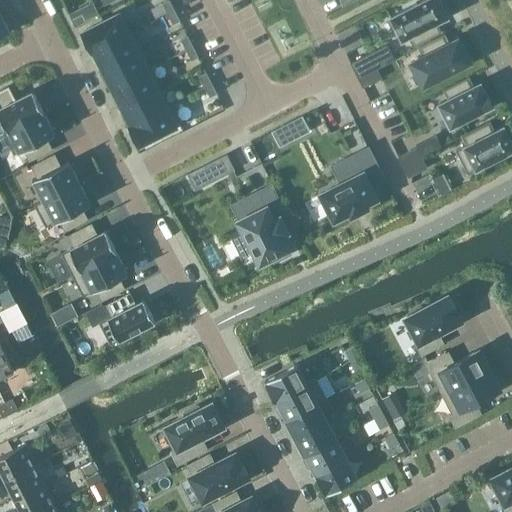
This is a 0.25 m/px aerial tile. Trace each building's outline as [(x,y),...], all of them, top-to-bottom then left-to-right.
[(168,14),(175,11),(169,0),(162,3),(168,14)] [(390,17),(391,19),(402,39),(401,39),(402,41),(404,40),(410,37),(414,46),(441,32),(437,23),(447,18),(449,17),(448,16),(439,0),(424,0),(392,17),(390,17)] [(175,11),(168,14),(173,25),(180,21),(175,11)] [(0,38),(11,33),(10,31),(10,32),(0,13),(0,12),(0,38)] [(123,12),(84,31),(94,51),(95,51),(133,32),(123,12)] [(72,20),(75,27),(86,22),(83,15),(72,20)] [(95,51),(104,69),(142,50),(133,32),(95,51)] [(186,50),(193,47),(188,36),(181,40),(186,50)] [(457,40),(450,43),(448,44),(443,36),(420,47),(425,56),(411,63),(423,86),(471,62),(463,47),(462,48),(457,40)] [(199,57),(193,47),(186,50),(192,61),(199,57)] [(104,69),(113,88),(151,68),(142,50),(104,69)] [(370,55),(352,64),(359,78),(377,69),(370,55)] [(151,68),(113,88),(122,106),(161,86),(151,68)] [(359,78),(364,87),(382,78),(377,69),(359,78)] [(205,87),(212,83),(207,73),(199,76),(205,87)] [(472,87),(467,78),(444,90),(449,99),(439,104),(451,127),(493,106),(486,91),(485,92),(481,83),(474,86),(472,87)] [(212,83),(205,87),(210,98),(217,94),(218,94),(212,83)] [(0,135),(4,133),(8,131),(44,113),(34,91),(16,100),(9,86),(0,90),(0,135)] [(161,86),(122,106),(132,124),(170,105),(161,86)] [(170,105),(132,124),(131,124),(142,144),(180,125),(170,105)] [(0,135),(0,149),(2,153),(11,148),(15,155),(24,150),(30,161),(53,150),(47,138),(55,134),(44,113),(8,131),(4,133),(0,135)] [(464,147),(457,150),(469,173),(476,170),(477,169),(511,151),(511,142),(504,128),(504,127),(504,126),(502,127),(494,131),(490,122),(463,136),(467,145),(465,146),(464,146),(464,147)] [(278,140),(287,135),(282,126),(273,131),(278,140)] [(352,216),(368,208),(366,205),(377,199),(369,183),(383,176),(369,147),(353,155),(360,167),(340,177),(343,183),(321,194),(334,221),(350,213),(352,216)] [(403,166),(422,157),(417,148),(399,157),(403,166)] [(80,183),(69,161),(61,166),(55,155),(32,166),(38,177),(33,180),(43,200),(44,201),(80,183)] [(226,155),(217,160),(224,174),(234,169),(226,155)] [(403,166),(409,177),(427,168),(422,157),(403,166)] [(88,220),(82,208),(91,204),(80,183),(44,201),(43,200),(35,205),(46,227),(60,220),(66,231),(88,220)] [(274,220),(270,212),(283,206),(272,184),(257,192),(265,207),(238,221),(245,234),(234,240),(243,256),(253,250),(260,264),(273,257),(275,262),(291,254),(281,235),(288,232),(280,217),(274,220)] [(72,275),(117,252),(106,231),(98,235),(92,224),(69,235),(75,247),(61,253),(72,275)] [(128,274),(117,252),(72,275),(83,296),(97,289),(102,300),(125,289),(119,278),(128,274)] [(9,289),(0,293),(0,299),(6,310),(17,304),(9,289)] [(156,322),(144,300),(136,304),(130,293),(108,305),(113,316),(99,323),(111,345),(156,322)] [(410,317),(407,318),(419,341),(415,343),(422,355),(444,343),(438,332),(460,321),(455,312),(457,311),(449,296),(424,309),(422,306),(408,313),(410,317)] [(6,310),(3,311),(13,330),(15,329),(27,323),(17,304),(6,310)] [(0,377),(14,371),(0,342),(0,377)] [(351,361),(360,356),(354,346),(345,350),(351,361)] [(426,364),(443,395),(489,370),(489,369),(488,369),(478,350),(454,363),(449,352),(426,364)] [(351,361),(356,371),(365,367),(360,356),(351,361)] [(308,384),(307,383),(297,364),(265,381),(276,402),(277,401),(276,400),(308,384)] [(490,371),(489,370),(443,395),(453,413),(449,415),(456,427),(482,414),(476,403),(500,390),(490,371)] [(277,401),(287,420),(318,403),(327,399),(316,378),(307,383),(308,384),(276,400),(277,401)] [(356,383),(361,393),(370,389),(364,378),(356,383)] [(5,402),(11,414),(18,410),(13,398),(5,402)] [(11,414),(5,402),(0,404),(0,411),(3,418),(11,414)] [(186,416),(166,427),(177,448),(172,451),(178,464),(208,449),(202,437),(224,426),(223,424),(223,425),(213,404),(212,403),(200,409),(199,405),(184,413),(186,416)] [(328,421),(318,403),(287,420),(296,438),(328,421)] [(375,419),(384,414),(378,403),(369,408),(375,419)] [(375,419),(380,429),(389,425),(384,414),(375,419)] [(401,416),(394,421),(398,429),(406,425),(401,416)] [(337,439),(328,421),(296,438),(306,455),(337,439)] [(391,448),(399,444),(394,433),(385,438),(391,448)] [(337,439),(306,455),(316,475),(347,458),(337,439)] [(0,456),(0,469),(5,479),(36,464),(26,444),(0,456)] [(210,453),(188,465),(193,476),(192,476),(204,499),(249,476),(242,461),(240,462),(235,454),(216,464),(210,453)] [(327,494),(358,478),(347,458),(316,475),(327,494)] [(46,483),(36,464),(5,479),(15,499),(46,483)] [(63,467),(55,471),(58,477),(67,473),(63,467)] [(511,511),(511,468),(493,479),(505,502),(501,504),(505,511),(511,511)] [(98,472),(85,479),(88,486),(102,479),(98,472)] [(15,499),(21,511),(36,511),(56,503),(46,483),(15,499)] [(261,511),(258,505),(256,506),(251,498),(242,502),(237,492),(214,503),(218,511),(261,511)] [(60,511),(56,503),(36,511),(60,511)]
